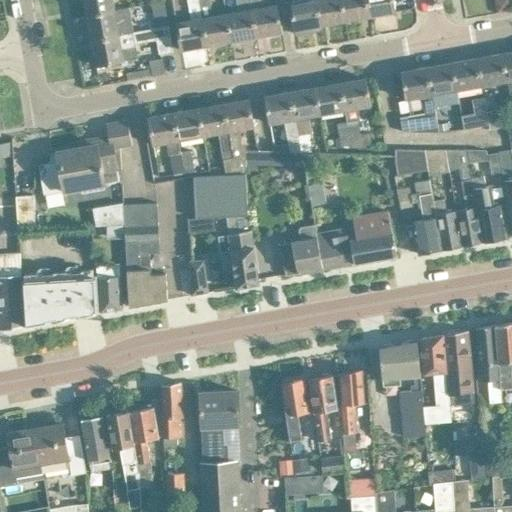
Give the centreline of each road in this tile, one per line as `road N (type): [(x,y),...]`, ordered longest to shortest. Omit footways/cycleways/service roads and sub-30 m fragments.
road 1 (residential): [(0,382),(86,366),(149,343),(511,278)]
road 2 (residential): [(29,44),(45,102),(426,36)]
